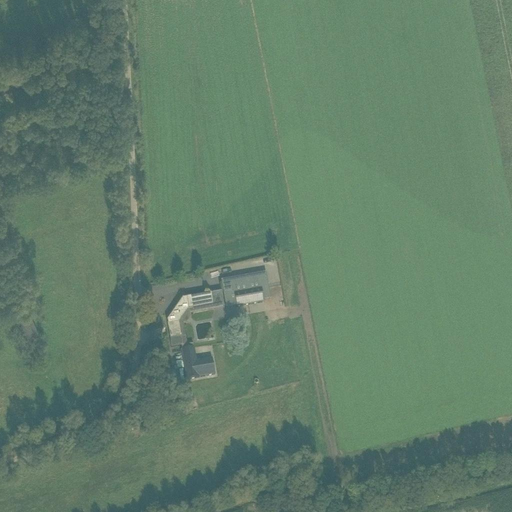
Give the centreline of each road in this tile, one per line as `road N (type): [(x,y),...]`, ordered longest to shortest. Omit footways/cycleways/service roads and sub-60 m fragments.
road 1 (unclassified): [(140,282),(127,0)]
road 2 (track): [(0,462),(111,419),(134,371),(140,282)]
